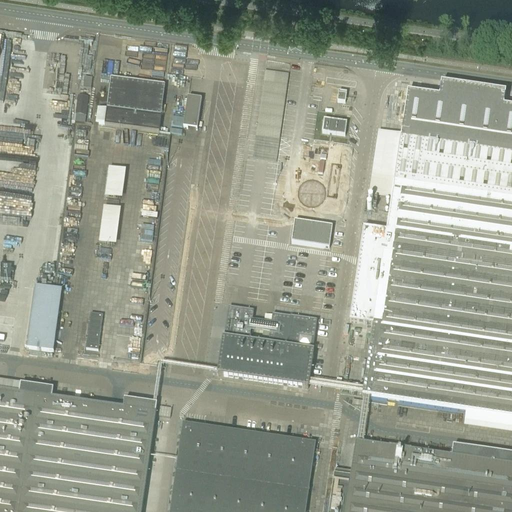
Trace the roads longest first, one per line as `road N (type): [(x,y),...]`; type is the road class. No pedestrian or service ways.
road 1 (unclassified): [(376,66),(0,11)]
road 2 (unclassified): [(376,66),(325,406)]
road 3 (unclassified): [(0,359),(325,406)]
road 4 (unclassified): [(511,45),(209,0)]
road 5 (unclassified): [(325,406),(378,431),(511,450)]
road 6 (unclassified): [(511,86),(376,66)]
